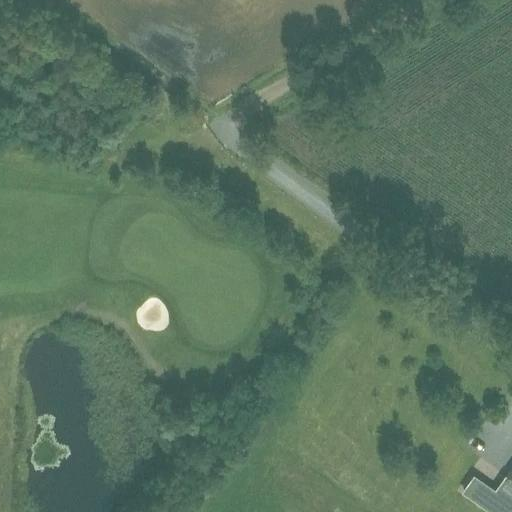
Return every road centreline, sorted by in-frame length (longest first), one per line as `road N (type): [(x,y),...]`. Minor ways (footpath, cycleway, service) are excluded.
road 1 (track): [(511,346),(240,147),(230,122)]
road 2 (track): [(230,122),(426,0)]
